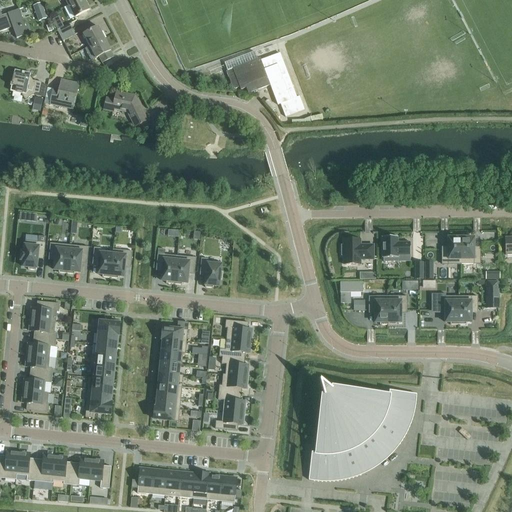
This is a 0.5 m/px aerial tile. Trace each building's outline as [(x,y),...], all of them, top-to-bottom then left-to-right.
[(88,8),(83,0),(81,0),(68,7),(74,19),(89,11),(88,8)] [(33,7),(39,22),(47,19),(41,4),(33,7)] [(19,11),(2,17),(0,18),(0,33),(12,29),(17,40),(28,36),(19,11)] [(59,18),(52,21),(57,31),(64,27),(59,18)] [(57,31),(58,33),(60,37),(73,31),(71,27),(70,25),(57,31)] [(83,36),(89,48),(104,40),(99,30),(98,28),(83,36)] [(73,31),(60,37),(63,43),(75,36),(74,33),(73,31)] [(114,58),(111,53),(109,48),(104,40),(89,48),(96,60),(99,59),(102,65),(114,58)] [(260,59),(235,69),(232,70),(226,73),(233,91),(239,88),(240,91),(246,89),(248,95),(270,87),(278,107),(280,106),(285,119),(305,111),(299,97),(297,98),(280,54),(261,62),(260,59)] [(11,87),(10,93),(15,94),(21,95),(25,102),(36,95),(39,95),(41,84),(29,81),(31,75),(14,71),(12,84),(11,84),(10,87),(11,87)] [(50,103),(49,106),(56,107),(73,111),(74,110),(74,108),(79,86),(61,82),(59,91),(53,90),(50,103)] [(107,100),(104,112),(114,114),(114,112),(127,115),(134,129),(147,122),(146,119),(143,114),(137,101),(135,97),(116,93),(115,102),(107,100)] [(40,113),(43,100),(35,99),(32,111),(40,113)] [(150,128),(158,132),(163,121),(159,119),(155,118),(150,128)] [(292,122),(292,124),(292,127),(317,125),(317,118),(311,119),(311,118),(305,121),(301,121),(292,122)] [(82,119),(80,126),(87,128),(89,120),(82,119)] [(461,265),(461,237),(453,237),(453,239),(448,239),(448,248),(448,251),(442,251),(442,265),(461,265)] [(469,237),(461,237),(461,265),(480,265),(480,251),(474,251),(474,248),(474,239),(469,239),(469,237)] [(397,238),(383,238),(383,259),(384,259),(384,263),(399,263),(399,259),(399,256),(410,256),(410,244),(398,243),(398,238),(397,238)] [(343,246),(341,246),(341,256),(344,256),(343,265),(361,265),(361,261),(367,261),(373,261),(374,246),(367,245),(361,245),(361,240),(344,240),(344,246),(343,246)] [(23,261),(23,268),(28,268),(28,271),(36,271),(38,257),(44,258),(45,244),(38,243),(25,241),(24,253),(22,252),(21,261),(23,261)] [(50,244),(49,258),(55,259),(54,271),(59,272),(59,274),(67,275),(69,246),(50,244)] [(69,246),(67,275),(75,276),(75,273),(80,274),(81,262),(87,262),(89,248),(69,246)] [(110,279),(113,255),(112,255),(100,254),(100,249),(94,248),(92,262),(99,263),(98,275),(103,276),(102,278),(110,279)] [(112,255),(113,255),(110,279),(118,280),(119,277),(123,278),(125,266),(131,267),(132,253),(113,251),(112,255)] [(166,284),(174,285),(177,257),(157,255),(156,269),(162,270),(161,282),(166,282),(166,284)] [(196,259),(177,257),(174,285),(182,286),(182,284),(187,284),(188,272),(195,273),(196,259)] [(205,289),(213,289),(213,287),(219,287),(220,281),(222,281),(223,273),(221,273),(221,264),(208,263),(208,260),(201,259),(200,273),(206,274),(205,289)] [(424,264),(415,263),(415,280),(423,280),(424,264)] [(434,264),(425,263),(425,280),(433,280),(434,264)] [(418,282),(403,282),(403,290),(418,290),(418,282)] [(363,283),(340,283),(340,294),(341,305),(350,304),(350,294),(363,294),(363,283)] [(499,283),(486,283),(486,309),(499,309),(499,283)] [(388,297),(369,297),(368,314),(375,314),(375,324),(380,324),(380,326),(387,326),(388,297)] [(407,298),(388,297),(387,326),(396,326),(396,324),(401,324),(401,314),(407,314),(407,298)] [(458,326),(458,297),(439,297),(439,312),(445,311),(445,314),(445,324),(450,324),(450,326),(458,326)] [(478,297),(458,297),(458,326),(466,326),(466,324),(471,324),(471,314),(471,311),(478,312),(478,297)] [(354,301),(353,312),(365,312),(365,301),(354,301)] [(32,309),(30,320),(55,323),(56,312),(59,312),(60,305),(37,303),(36,309),(32,309)] [(30,320),(29,332),(34,333),(33,339),(56,341),(57,334),(54,334),(55,323),(30,320)] [(96,334),(119,336),(120,324),(97,322),(96,334)] [(226,322),(225,329),(227,329),(226,340),(251,343),(252,331),(248,330),(248,324),(226,322)] [(163,329),(162,341),(163,341),(163,340),(187,343),(188,331),(183,331),(163,329)] [(97,345),(116,347),(117,336),(119,336),(96,334),(98,334),(97,345)] [(28,345),(27,356),(49,359),(50,348),(55,348),(56,341),(33,339),(33,345),(28,345)] [(163,341),(162,352),(183,354),(185,355),(187,343),(163,340),(163,341)] [(220,350),(219,358),(222,358),(245,360),(245,354),(250,354),(251,343),(226,340),(226,341),(225,351),(220,350)] [(92,356),(91,356),(115,359),(116,347),(97,346),(96,356),(92,356)] [(162,352),(161,363),(180,365),(179,365),(182,366),(183,354),(162,352)] [(27,356),(26,368),(30,368),(30,375),(52,377),(53,370),(48,369),(49,359),(27,356)] [(91,356),(90,368),(114,370),(115,359),(91,356)] [(222,358),(221,365),(226,365),(225,376),(248,378),(249,367),(244,366),(245,360),(222,358)] [(161,363),(160,375),(178,376),(179,365),(180,365),(161,363)] [(89,379),(113,381),(114,370),(90,368),(95,369),(94,379),(89,378),(89,379)] [(24,380),(23,392),(43,394),(45,383),(51,384),(52,384),(52,383),(52,377),(30,375),(29,381),(24,380)] [(160,375),(158,386),(182,388),(183,377),(178,376),(160,375)] [(219,386),(219,394),(241,396),(242,390),(246,390),(248,378),(225,376),(223,375),(222,387),(219,386)] [(88,390),(112,392),(113,381),(89,379),(88,390)] [(312,454),(309,481),(316,482),(328,483),(340,482),(351,479),(362,475),(373,470),(383,463),(391,456),(399,447),(406,437),(411,426),(414,414),(416,403),(417,395),(390,392),(389,396),(332,389),(331,392),(321,385),(320,385),(324,397),(322,397),(315,454),(312,454)] [(158,386),(157,397),(181,400),(182,388),(158,386)] [(87,401),(112,404),(111,404),(112,392),(88,390),(87,401)] [(23,393),(22,404),(27,404),(26,411),(49,413),(49,406),(47,405),(48,394),(43,394),(23,392),(23,393)] [(219,394),(218,401),(225,401),(224,413),(244,415),(245,402),(240,402),(241,396),(219,394)] [(156,408),(156,409),(180,411),(181,400),(157,397),(156,408)] [(93,414),(111,416),(112,404),(87,401),(86,418),(92,419),(93,414)] [(155,408),(154,420),(179,423),(180,411),(156,409),(156,408),(155,408)] [(216,422),(215,430),(237,432),(238,425),(243,426),(244,415),(224,413),(223,423),(216,422)] [(0,479),(16,481),(17,476),(17,474),(19,453),(6,451),(5,457),(0,456),(0,479)] [(17,474),(17,476),(27,477),(26,482),(34,483),(36,460),(31,460),(31,454),(19,453),(17,474)] [(36,460),(34,483),(53,485),(53,482),(54,478),(56,456),(42,455),(42,461),(36,460)] [(54,478),(53,482),(64,483),(63,486),(71,486),(73,464),(67,463),(68,457),(56,456),(54,478)] [(73,464),(71,486),(79,487),(79,486),(79,480),(90,482),(92,460),(80,459),(79,465),(73,464)] [(92,460),(90,482),(101,483),(100,489),(109,490),(110,483),(111,468),(104,467),(105,461),(92,460)] [(132,481),(131,489),(137,490),(137,494),(151,496),(152,489),(154,470),(139,468),(138,482),(132,481)] [(152,489),(151,496),(165,497),(166,490),(168,471),(154,470),(152,489)] [(166,490),(165,497),(179,499),(179,492),(181,473),(168,471),(166,490)] [(179,492),(179,499),(193,500),(193,493),(195,474),(181,473),(179,492)] [(193,493),(193,500),(206,501),(207,495),(209,476),(195,474),(193,493)] [(207,495),(206,501),(220,503),(221,496),(223,477),(209,476),(207,495)] [(221,496),(220,503),(234,504),(235,499),(241,500),(242,492),(236,491),(237,478),(223,477),(221,496)]
